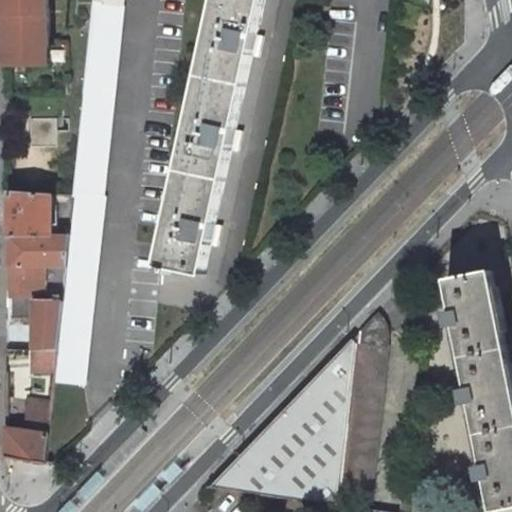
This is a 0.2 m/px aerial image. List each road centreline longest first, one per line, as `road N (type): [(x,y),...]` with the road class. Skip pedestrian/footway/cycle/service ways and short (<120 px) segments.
road 1 (secondary): [(510,30),(44,511)]
road 2 (secondary): [(154,511),(511,138)]
road 3 (unknown): [(155,0),(134,393)]
